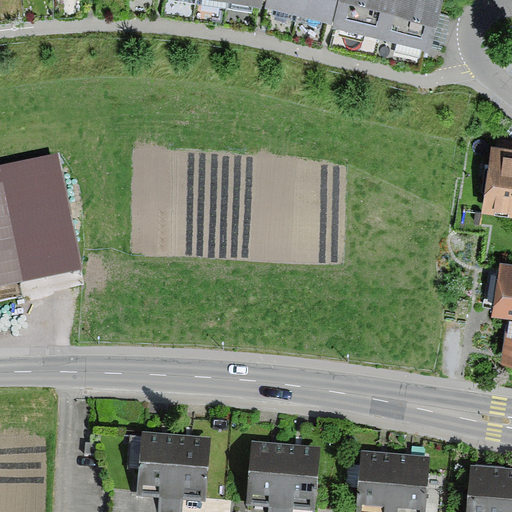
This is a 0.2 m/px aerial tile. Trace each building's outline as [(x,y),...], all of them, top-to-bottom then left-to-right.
[(299,0),(299,4),(330,11),(332,0),(299,0)] [(437,0),(339,0),(336,16),(428,38),(437,0)] [(511,148),(497,146),(489,203),(511,205),(511,148)] [(4,174),(0,174),(0,294),(25,289),(4,174)] [(506,266),(491,264),(485,303),(511,307),(511,338),(509,354),(511,353),(511,266),(506,265),(506,266)] [(141,493),(147,432),(94,427),(93,444),(102,445),(101,453),(96,452),(96,455),(100,455),(99,467),(103,467),(102,478),(106,478),(105,489),(111,490),(126,491),(141,493)] [(161,433),(147,432),(141,493),(139,511),(169,511),(176,440),(161,439),(161,433)] [(206,443),(176,440),(169,511),(199,511),(201,498),(206,443)] [(251,502),(250,511),(280,511),(285,449),(256,447),(251,502)] [(316,452),(285,449),(280,511),(310,511),(311,507),(316,452)] [(360,511),(390,511),(395,459),(365,456),(360,511)] [(420,511),(425,462),(395,459),(390,511),(420,511)] [(470,511),(501,511),(504,474),(505,468),(475,466),(470,511)] [(511,511),(511,474),(504,474),(501,511),(511,511)] [(124,511),(126,491),(111,490),(109,511),(124,511)] [(139,511),(141,493),(126,491),(124,511),(139,511)] [(229,511),(231,500),(201,498),(199,511),(229,511)] [(250,511),(251,502),(236,501),(235,511),(250,511)]
